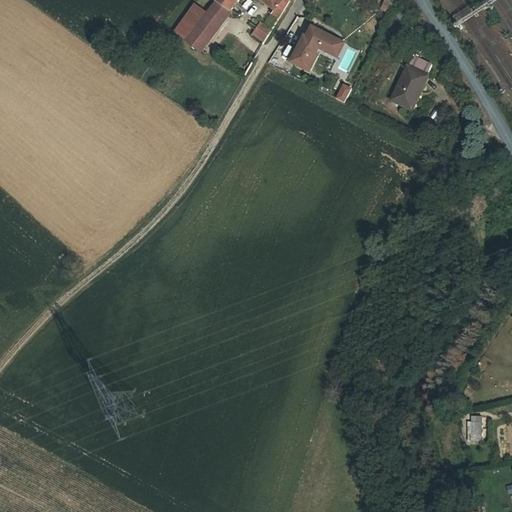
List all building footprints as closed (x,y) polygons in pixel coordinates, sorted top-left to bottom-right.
[(288,0),(220,0),(186,42),(199,52),(242,0),(263,0),(276,10),(271,18),(277,22),(290,1),(288,0)] [(388,0),(383,10),(391,14),(396,3),(390,0),(388,0)] [(263,25),(253,37),(265,46),(273,33),(263,25)] [(339,43),(314,29),(309,40),(306,39),(293,63),(307,70),(318,49),(320,46),(333,54),(339,43)] [(346,47),(339,43),(333,54),(320,46),(318,49),(338,60),(346,47)] [(410,67),(393,103),(409,111),(416,97),(420,99),(431,77),(410,67)] [(347,104),(355,89),(346,84),(337,99),(347,104)] [(416,97),(409,111),(414,113),(420,99),(416,97)] [(471,417),(470,442),(485,442),(486,417),(471,417)]
